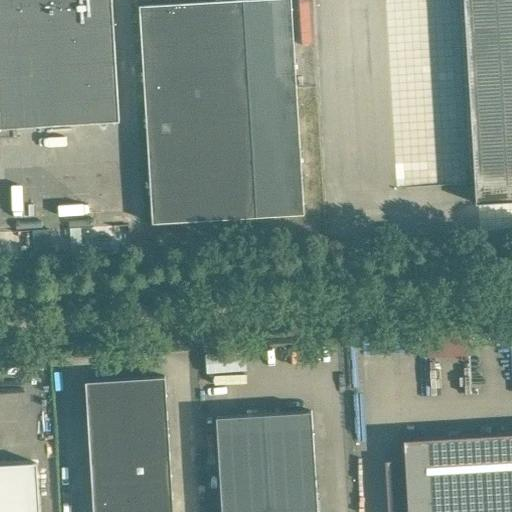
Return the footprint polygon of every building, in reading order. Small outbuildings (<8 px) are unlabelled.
[(111,0),(0,0),(0,128),(119,121),(111,0)] [(138,0),(152,223),(303,214),(290,0),(223,0),(211,1),(210,0),(138,0)] [(511,0),(463,0),(475,203),(511,200),(511,0)] [(173,511),(165,376),(85,381),(93,511),(173,511)] [(317,511),(316,487),(311,410),(216,416),(221,511),(317,511)] [(511,511),(511,432),(403,439),(405,459),(385,461),(388,511),(511,511)] [(38,511),(36,462),(0,464),(0,511),(38,511)]
